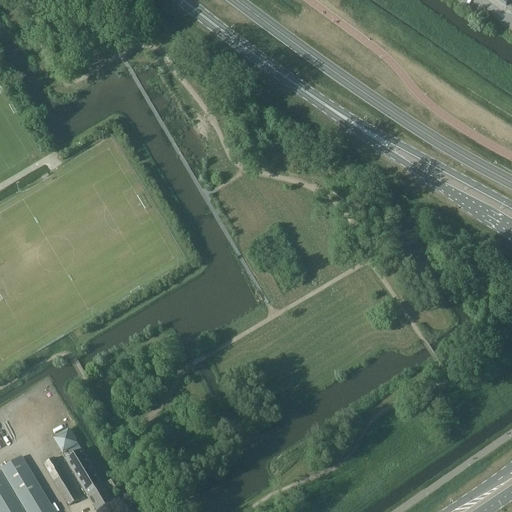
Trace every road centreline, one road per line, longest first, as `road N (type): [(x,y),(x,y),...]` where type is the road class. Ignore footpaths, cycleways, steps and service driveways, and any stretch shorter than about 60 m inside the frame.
road 1 (secondary): [(336,114),(511,230)]
road 2 (secondary): [(511,208),(336,114)]
road 3 (secondary): [(182,0),(336,114)]
